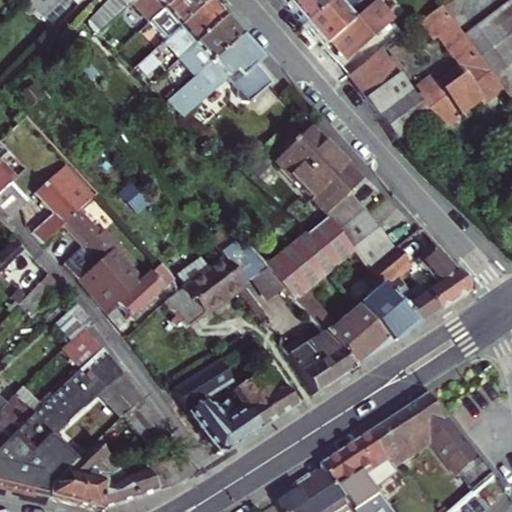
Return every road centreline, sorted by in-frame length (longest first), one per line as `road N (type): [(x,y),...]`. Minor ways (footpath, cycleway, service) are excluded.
road 1 (residential): [(508,304),(237,0)]
road 2 (secondary): [(508,304),(185,511)]
